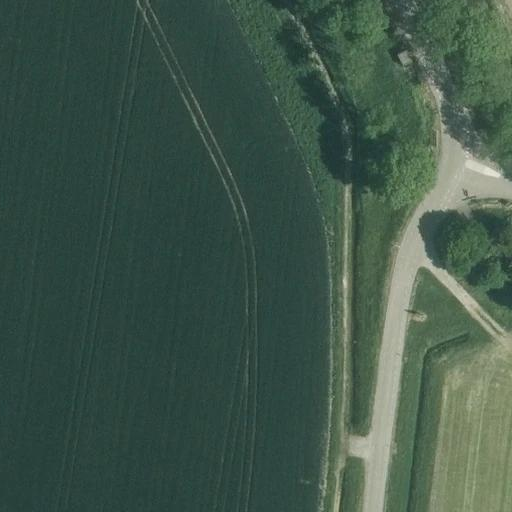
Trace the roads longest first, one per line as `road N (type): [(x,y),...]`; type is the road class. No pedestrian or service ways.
road 1 (unclassified): [(373,511),(405,270),(454,159)]
road 2 (tertiary): [(454,159),(447,98),(400,0)]
